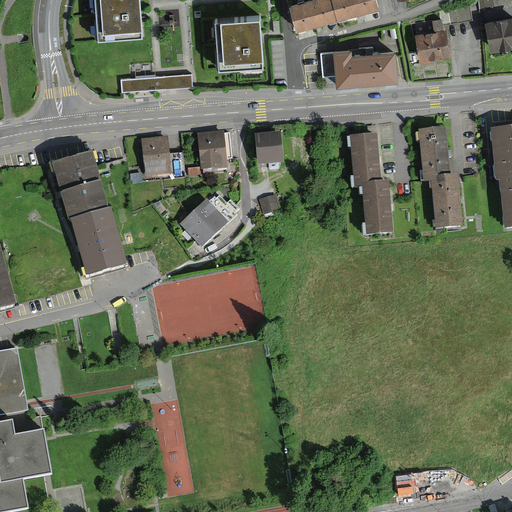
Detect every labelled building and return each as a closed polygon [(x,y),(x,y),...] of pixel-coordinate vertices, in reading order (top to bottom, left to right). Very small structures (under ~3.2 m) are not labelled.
[(139,0),(94,0),(97,40),(142,37),(140,15),(139,0)] [(330,0),(307,0),(287,6),(294,30),(336,18),(330,0)] [(375,0),(330,0),(336,18),(377,6),(375,0)] [(488,9),(495,8),(494,1),(483,2),(485,16),(489,16),(488,9)] [(259,16),(215,20),(219,69),(263,65),(261,36),(259,16)] [(511,16),(485,21),(491,50),(511,46),(511,16)] [(434,30),(415,33),(419,60),(449,55),(445,27),(442,27),(440,19),(433,20),(434,30)] [(349,49),(321,52),(323,75),(327,75),(328,85),(396,79),(393,50),(349,54),(349,49)] [(121,79),(122,92),(193,87),(192,73),(121,79)] [(511,128),(489,130),(494,182),(498,182),(511,180),(511,128)] [(444,129),(416,132),(421,183),(429,182),(448,180),(444,129)] [(225,169),(221,132),(195,135),(199,172),(225,169)] [(279,162),(276,133),(251,135),(254,165),(279,162)] [(378,184),(374,136),(347,139),(351,187),(358,186),(378,184)] [(169,170),(165,137),(139,140),(142,173),(169,170)] [(88,152),(48,164),(55,189),(65,221),(105,209),(88,152)] [(448,180),(429,182),(434,232),(460,230),(455,180),(448,180)] [(511,180),(498,182),(502,229),(511,228),(511,180)] [(389,235),(385,184),(378,184),(358,186),(362,237),(389,235)] [(264,214),(281,208),(276,194),(259,199),(264,214)] [(216,227),(195,204),(173,224),(194,248),(216,227)] [(105,209),(65,221),(73,249),(82,280),(122,269),(105,209)] [(4,237),(0,238),(0,308),(23,302),(4,237)] [(0,412),(28,407),(17,346),(0,349),(0,412)] [(0,511),(27,507),(22,479),(51,473),(43,428),(15,434),(12,419),(0,420),(0,511)]
